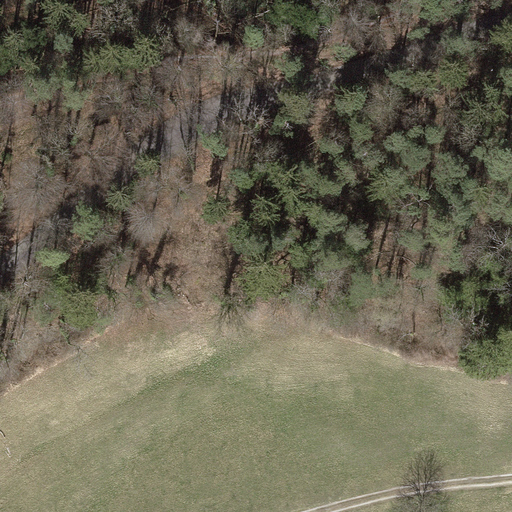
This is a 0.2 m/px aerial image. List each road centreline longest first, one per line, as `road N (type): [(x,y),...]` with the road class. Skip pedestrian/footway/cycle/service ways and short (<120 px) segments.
road 1 (tertiary): [(0,270),(246,94),(376,66),(450,33),(511,20)]
road 2 (track): [(511,480),(323,511)]
